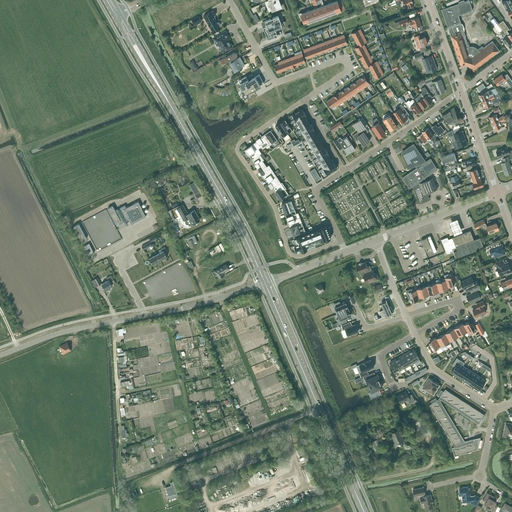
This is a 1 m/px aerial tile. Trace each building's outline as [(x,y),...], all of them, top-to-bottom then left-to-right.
[(268,0),(269,1),(265,2),(269,11),(281,7),(278,0),(268,0)] [(301,13),(298,14),(300,20),(302,19),(304,25),(305,25),(306,22),(309,23),(313,22),(314,20),(316,21),(320,19),(321,17),(323,18),(327,17),(329,14),(331,15),(335,14),(336,12),(338,13),(344,11),(341,1),(340,1),(339,0),(338,0),(335,1),(336,2),(331,4),(331,2),(328,3),(328,5),(324,7),(323,5),(320,6),(321,8),(317,9),(316,7),(313,8),(314,10),(309,12),(309,10),(306,11),(306,13),(302,15),(301,13)] [(216,15),(213,11),(212,12),(211,12),(204,16),(212,31),(220,27),(219,26),(220,25),(221,24),(220,23),(219,22),(218,23),(214,16),(216,15)] [(265,21),(262,22),(264,27),(263,27),(268,40),(278,36),(275,28),(282,26),(278,15),(265,20),(265,21)] [(199,16),(192,20),(194,24),(195,26),(198,24),(197,22),(201,20),(199,16)] [(411,21),(409,21),(413,31),(422,28),(421,25),(418,17),(411,20),(411,21)] [(494,18),(491,20),(495,26),(501,33),(502,35),(502,34),(504,36),(501,38),(507,46),(508,45),(509,45),(509,44),(511,41),(507,35),(505,32),(498,24),(494,18)] [(499,24),(504,31),(505,32),(509,29),(505,24),(503,21),(499,24)] [(458,22),(447,26),(448,29),(448,30),(450,29),(452,34),(450,35),(453,42),(452,42),(454,42),(456,46),(454,47),(454,48),(455,48),(457,54),(457,55),(459,54),(460,59),(459,60),(460,64),(466,62),(465,64),(466,64),(470,65),(470,66),(471,66),(471,63),(475,68),(478,66),(479,66),(478,64),(482,61),(483,63),(483,62),(489,58),(488,56),(492,53),(493,55),(494,54),(497,52),(490,42),(474,54),(469,53),(458,22)] [(355,40),(364,35),(360,28),(351,33),(355,40)] [(223,51),(232,46),(227,39),(229,38),(225,31),(214,38),(217,45),(219,44),(223,51)] [(344,34),(337,37),(341,46),(347,44),(344,34)] [(364,43),(367,42),(364,35),(355,40),(358,46),(364,43)] [(419,35),(414,37),(415,40),(416,40),(417,43),(416,43),(418,49),(423,47),(422,46),(428,44),(425,36),(420,38),(419,35)] [(337,37),(330,39),(334,49),(341,46),(337,37)] [(334,49),(330,39),(324,42),(327,51),(334,49)] [(327,51),(324,42),(317,44),(320,54),(327,51)] [(367,50),(364,43),(358,46),(355,48),(358,54),(367,50)] [(317,44),(310,47),(314,56),(320,54),(317,44)] [(314,56),(310,47),(303,49),(307,59),(314,56)] [(361,61),(370,56),(367,50),(358,54),(361,61)] [(235,52),(234,52),(218,61),(220,65),(230,60),(231,62),(235,70),(248,63),(243,55),(235,60),(234,58),(236,56),(237,55),(237,54),(237,53),(236,52),(235,52)] [(295,55),(299,65),(306,62),(302,53),(295,55)] [(292,67),(299,65),(295,55),(288,58),(292,67)] [(368,65),(374,62),(370,56),(361,61),(365,67),(368,65)] [(427,73),(437,69),(432,56),(422,59),(427,73)] [(282,60),(285,70),(292,67),(288,58),(282,60)] [(274,65),(277,73),(285,70),(282,60),(278,62),(279,63),(274,65)] [(377,61),(374,62),(368,65),(371,72),(380,67),(377,61)] [(384,74),(380,67),(371,72),(375,78),(384,74)] [(246,75),(238,80),(242,87),(240,88),(244,95),(254,90),(253,88),(263,82),(259,73),(248,79),(246,75)] [(502,74),(494,80),(498,85),(501,83),(503,81),(506,80),(509,84),(511,82),(511,80),(507,73),(503,76),(502,74)] [(364,76),(358,80),(363,88),(370,84),(364,76)] [(440,79),(433,82),(438,94),(445,91),(440,79)] [(358,80),(352,84),(357,92),(363,88),(358,80)] [(352,96),(357,92),(352,84),(346,88),(352,96)] [(419,94),(422,98),(427,105),(432,101),(430,99),(432,97),(424,87),(421,89),(423,92),(419,94)] [(486,92),(479,95),(482,101),(494,96),(498,94),(495,87),(486,92)] [(346,100),(352,96),(346,88),(340,92),(346,100)] [(346,100),(340,92),(334,96),(340,104),(346,100)] [(494,96),(482,101),(485,108),(492,105),(492,104),(501,100),(498,94),(494,96)] [(427,105),(422,98),(420,95),(415,99),(419,105),(419,104),(422,108),(424,107),(425,107),(427,106),(426,105),(427,105)] [(336,106),(340,104),(334,96),(327,101),(331,108),(335,105),(336,106)] [(409,108),(410,107),(415,113),(417,112),(418,112),(419,111),(419,110),(420,110),(412,99),(410,101),(409,100),(405,102),(409,108)] [(408,113),(402,104),(397,107),(398,109),(394,112),(395,112),(393,113),(397,120),(399,119),(401,122),(407,118),(405,115),(408,113)] [(293,115),(295,119),(296,121),(299,125),(308,119),(302,109),(293,115)] [(452,130),(456,129),(459,128),(457,125),(458,124),(457,121),(458,121),(455,110),(451,109),(442,116),(444,119),(446,118),(447,119),(452,120),(454,126),(452,130)] [(489,117),(492,123),(504,118),(503,115),(500,117),(500,118),(498,119),(496,114),(489,117)] [(383,119),(390,129),(396,125),(390,115),(383,119)] [(358,131),(353,135),(356,141),(359,139),(363,145),(369,141),(365,134),(368,131),(365,127),(368,125),(362,117),(361,118),(360,119),(353,123),(358,131)] [(379,136),(380,138),(384,135),(383,134),(385,133),(383,130),(385,128),(382,124),(380,125),(379,123),(379,122),(377,118),(372,121),(375,125),(372,126),(373,128),(372,128),(374,131),(375,131),(379,137),(379,136)] [(504,118),(492,123),(495,130),(502,126),(501,125),(503,124),(502,121),(505,120),(504,118)] [(285,119),(280,123),(288,134),(293,131),(285,119)] [(299,125),(301,129),(302,131),(304,135),(314,129),(308,119),(299,125)] [(442,120),(432,128),(436,132),(434,134),(436,136),(438,135),(439,137),(443,135),(443,134),(450,130),(442,120)] [(342,124),(340,121),(330,128),(332,131),(342,124)] [(280,123),(275,126),(283,138),(288,134),(280,123)] [(427,128),(422,132),(427,139),(430,137),(434,143),(435,142),(434,139),(435,139),(435,137),(434,138),(433,136),(427,128)] [(304,135),(307,139),(307,140),(310,144),(319,139),(314,129),(304,135)] [(458,132),(456,129),(452,130),(451,131),(447,133),(449,138),(454,136),(458,147),(467,144),(462,131),(458,132)] [(270,130),(263,135),(264,136),(269,144),(269,145),(270,145),(277,140),(270,130)] [(422,134),(417,137),(421,144),(427,140),(422,134)] [(340,137),(333,141),(339,149),(342,147),(347,154),(355,149),(346,135),(341,139),(340,137)] [(261,147),(262,149),(269,145),(269,144),(264,136),(260,138),(260,137),(256,140),(256,141),(254,143),(259,149),(261,147)] [(310,144),(312,148),(313,149),(315,154),(325,148),(319,139),(310,144)] [(259,149),(254,143),(251,145),(244,150),(248,156),(249,155),(252,159),(260,154),(262,153),(259,149)] [(413,144),(402,152),(408,167),(415,164),(417,167),(402,177),(409,188),(410,188),(412,186),(419,203),(429,199),(427,194),(431,193),(430,191),(437,189),(433,178),(423,182),(422,179),(437,169),(432,161),(433,161),(431,158),(430,158),(420,165),(419,163),(424,161),(413,144)] [(507,147),(496,151),(498,157),(509,153),(510,155),(511,154),(511,149),(509,151),(507,147)] [(315,154),(318,158),(319,159),(321,164),(331,158),(325,148),(315,154)] [(444,167),(457,163),(454,152),(441,157),(444,167)] [(260,154),(252,159),(255,164),(254,164),(257,169),(265,163),(263,161),(264,160),(260,154)] [(503,162),(501,163),(506,175),(511,172),(511,170),(511,169),(511,168),(511,165),(510,166),(508,161),(509,160),(508,156),(502,159),(503,162)] [(321,164),(324,168),(325,169),(327,174),(337,168),(331,158),(321,164)] [(474,159),(462,163),(463,166),(466,165),(466,167),(466,168),(463,169),(464,171),(472,168),(471,165),(476,164),(474,159)] [(267,166),(265,163),(257,169),(262,175),(261,175),(264,179),(266,178),(265,178),(274,172),(269,165),(267,166)] [(458,166),(457,163),(444,167),(446,174),(447,174),(447,172),(450,171),(450,170),(455,169),(454,167),(458,166)] [(468,177),(479,173),(477,168),(469,170),(470,174),(467,175),(468,177)] [(281,183),(274,172),(265,178),(266,178),(269,182),(270,181),(274,187),(274,188),(281,183)] [(481,179),(479,173),(468,177),(468,179),(471,178),(473,182),(481,179)] [(481,181),(468,186),(469,188),(473,187),(474,189),(483,186),(481,181)] [(195,182),(189,185),(192,190),(198,187),(195,182)] [(286,188),(282,182),(281,183),(274,188),(274,187),(273,188),(280,199),(289,194),(285,189),(286,188)] [(176,200),(170,202),(173,208),(176,207),(179,206),(176,200)] [(282,204),(281,205),(283,208),(285,213),(286,217),(296,213),(291,200),(282,204)] [(113,205),(107,208),(115,223),(118,222),(119,224),(129,219),(131,224),(146,216),(138,201),(126,208),(125,205),(115,210),(113,205)] [(196,223),(196,222),(200,220),(194,210),(187,214),(186,212),(187,212),(183,205),(177,208),(176,207),(174,208),(175,210),(177,209),(184,221),(186,220),(185,220),(185,221),(185,222),(186,224),(187,225),(188,224),(189,226),(192,224),(193,224),(194,225),(195,225),(196,224),(196,223)] [(296,213),(286,217),(288,221),(289,223),(288,223),(290,227),(290,228),(290,227),(300,224),(302,223),(300,217),(298,212),(296,213)] [(484,219),(474,224),(476,229),(484,225),(485,228),(487,228),(489,232),(499,229),(496,222),(486,226),(484,219)] [(79,223),(74,226),(81,241),(87,238),(79,223)] [(290,227),(289,227),(292,235),(293,235),(294,237),(303,233),(306,232),(302,223),(300,224),(290,227),(290,228),(290,227)] [(294,238),(292,239),(294,239),(296,244),(293,246),(295,251),(297,251),(297,252),(302,251),(307,249),(307,247),(319,243),(318,241),(324,239),(324,240),(328,239),(329,240),(331,240),(331,238),(326,225),(320,228),(310,232),(309,231),(306,232),(303,233),(294,237),(294,238)] [(452,237),(456,247),(458,251),(454,252),(456,258),(483,247),(480,237),(474,239),(470,230),(452,237)] [(449,249),(456,247),(452,237),(448,239),(447,237),(441,239),(447,254),(450,252),(449,249)] [(187,238),(184,240),(185,242),(188,241),(191,248),(196,246),(193,238),(188,240),(187,238)] [(427,238),(421,240),(425,252),(427,251),(426,249),(430,247),(427,238)] [(150,242),(142,246),(143,250),(152,245),(150,242)] [(494,242),(485,246),(487,249),(489,249),(491,255),(493,254),(495,257),(505,253),(502,244),(496,246),(494,242)] [(162,251),(156,254),(160,260),(167,257),(164,251),(166,249),(165,246),(161,249),(162,251)] [(186,257),(183,259),(185,263),(187,262),(190,269),(194,267),(191,260),(189,261),(187,257),(189,256),(186,251),(185,252),(186,254),(185,254),(186,257)] [(160,260),(156,254),(156,253),(154,254),(155,255),(149,257),(153,264),(160,260)] [(502,260),(494,263),(495,267),(497,266),(498,270),(496,271),(497,276),(500,275),(511,271),(507,262),(504,263),(502,260)] [(361,276),(363,275),(366,282),(372,279),(373,281),(379,279),(376,273),(374,274),(373,271),(372,271),(370,265),(367,266),(365,262),(362,263),(362,262),(361,262),(359,263),(358,264),(359,265),(356,266),(358,272),(359,272),(361,276)] [(226,264),(215,271),(219,278),(224,275),(223,273),(229,269),(226,264)] [(448,287),(454,285),(453,282),(455,281),(453,272),(444,275),(445,277),(448,287)] [(107,280),(102,283),(105,289),(112,286),(111,284),(115,282),(111,275),(110,275),(110,276),(106,278),(107,280)] [(448,287),(445,277),(440,279),(441,281),(444,290),(449,288),(448,287)] [(471,277),(461,282),(464,289),(468,288),(469,291),(479,286),(477,280),(474,282),(471,277)] [(503,290),(511,286),(511,285),(511,284),(511,283),(511,277),(506,280),(505,277),(499,280),(501,286),(502,286),(503,290)] [(94,279),(91,281),(94,287),(98,285),(101,284),(97,278),(94,279)] [(436,283),(439,291),(444,290),(441,281),(440,279),(435,280),(436,283)] [(321,284),(315,287),(318,294),(324,291),(321,284)] [(381,284),(375,287),(377,293),(383,290),(381,284)] [(420,299),(420,297),(419,298),(416,289),(417,289),(416,287),(406,290),(408,299),(413,297),(414,301),(420,299)] [(471,293),(466,295),(470,303),(481,298),(478,291),(480,290),(479,287),(470,291),(471,293)] [(384,310),(381,311),(383,317),(394,312),(391,307),(390,307),(387,301),(382,303),(384,310)] [(483,301),(475,304),(477,308),(473,310),(476,317),(480,315),(480,316),(485,314),(484,313),(486,312),(484,308),(486,307),(483,301)] [(338,314),(349,309),(346,302),(335,307),(338,314)] [(351,315),(349,309),(338,314),(339,318),(337,319),(339,324),(347,321),(345,317),(351,315)] [(345,329),(348,336),(358,331),(355,324),(352,325),(351,321),(341,325),(343,330),(345,329)] [(469,321),(464,324),(463,324),(467,331),(468,333),(476,329),(473,323),(470,324),(469,321)] [(463,323),(458,326),(463,334),(467,331),(463,324),(464,324),(463,323)] [(478,323),(475,324),(481,335),(484,333),(478,323)] [(458,326),(454,328),(458,336),(463,334),(458,326)] [(454,328),(449,331),(454,339),(458,336),(454,328)] [(454,339),(449,331),(445,333),(449,341),(454,339)] [(451,343),(449,341),(445,333),(440,336),(445,344),(446,346),(451,343)] [(440,336),(436,338),(441,348),(446,346),(445,344),(440,336)] [(436,338),(436,337),(430,340),(432,343),(426,346),(431,354),(441,348),(436,338)] [(67,342),(59,346),(63,354),(71,350),(67,342)] [(414,349),(409,352),(415,362),(420,360),(414,349)] [(404,355),(410,365),(415,362),(409,352),(404,355)] [(404,355),(399,357),(405,368),(410,365),(404,355)] [(405,368),(399,357),(395,360),(401,370),(404,368),(405,371),(407,370),(405,368)] [(460,359),(451,372),(456,375),(462,365),(463,365),(464,363),(460,359)] [(359,373),(361,377),(368,373),(367,370),(374,367),(371,360),(367,361),(363,362),(363,363),(359,364),(363,372),(360,373),(359,373)] [(390,363),(396,373),(401,370),(395,360),(390,363)] [(462,365),(456,375),(461,378),(467,368),(463,365),(462,365)] [(467,368),(461,378),(465,381),(472,371),(467,368)] [(472,371),(465,381),(470,384),(476,374),(472,371)] [(369,385),(380,381),(377,375),(374,376),(373,373),(363,377),(365,380),(366,380),(369,385)] [(476,374),(470,384),(474,387),(481,377),(476,374)] [(440,385),(428,377),(428,378),(429,378),(422,388),(433,395),(439,385),(440,385)] [(481,377),(474,387),(479,390),(486,380),(481,377)] [(380,381),(369,385),(371,391),(382,387),(380,381)] [(445,389),(444,391),(444,392),(440,397),(446,400),(451,393),(445,389)] [(406,391),(397,396),(401,403),(408,400),(410,404),(415,401),(412,394),(408,396),(406,391)] [(446,400),(452,404),(456,396),(451,393),(446,400)] [(462,400),(456,396),(452,404),(457,407),(462,400)] [(429,405),(433,411),(441,406),(437,400),(432,403),(429,405)] [(462,400),(457,407),(463,411),(468,404),(462,400)] [(473,407),(468,404),(463,411),(468,415),(473,407)] [(444,412),(441,406),(433,411),(436,416),(444,412)] [(473,407),(468,415),(474,418),(479,411),(473,407)] [(485,415),(479,411),(474,418),(480,422),(485,415)] [(436,416),(440,422),(448,417),(444,412),(436,416)] [(440,422),(443,428),(451,423),(448,417),(440,422)] [(432,430),(431,430),(424,418),(415,423),(417,427),(416,427),(417,430),(417,431),(418,434),(420,437),(428,432),(431,436),(434,434),(432,430)] [(454,429),(451,423),(443,428),(447,434),(454,429)] [(511,423),(506,423),(503,436),(508,437),(508,435),(511,436),(511,423)] [(458,435),(454,429),(447,434),(450,439),(458,435)] [(395,432),(391,434),(395,443),(399,441),(400,442),(404,441),(400,433),(399,430),(395,432)] [(458,435),(450,439),(454,445),(462,441),(458,435)] [(474,441),(465,443),(467,452),(478,449),(480,437),(473,439),(474,441)] [(459,445),(461,454),(467,452),(465,443),(459,445)] [(454,456),(461,454),(459,445),(452,447),(454,456)] [(165,487),(168,496),(177,493),(173,481),(170,482),(171,485),(165,487)] [(424,487),(413,489),(414,496),(420,495),(421,497),(420,497),(421,503),(424,503),(425,509),(427,509),(428,510),(429,510),(430,510),(431,509),(431,508),(433,508),(430,494),(425,496),(425,494),(425,493),(424,487)] [(459,492),(459,496),(460,495),(462,497),(463,502),(466,501),(466,502),(470,502),(470,503),(476,506),(480,498),(475,495),(474,496),(470,496),(469,489),(467,487),(462,487),(462,488),(459,488),(459,492)] [(488,493),(483,500),(486,502),(484,504),(488,506),(486,510),(489,511),(494,511),(498,506),(494,504),(496,502),(492,500),(494,497),(488,493)] [(504,511),(503,511),(511,511),(511,507),(505,503),(502,509),(504,511)]
